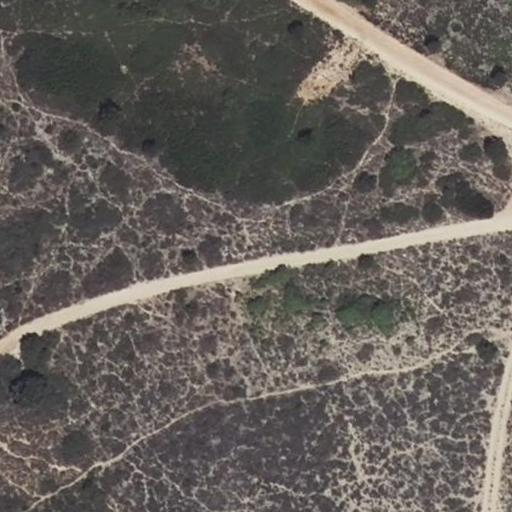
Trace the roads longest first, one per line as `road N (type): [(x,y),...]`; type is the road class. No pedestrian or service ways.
road 1 (track): [(511,210),(129,292),(0,352)]
road 2 (track): [(511,120),(444,94),(314,0)]
